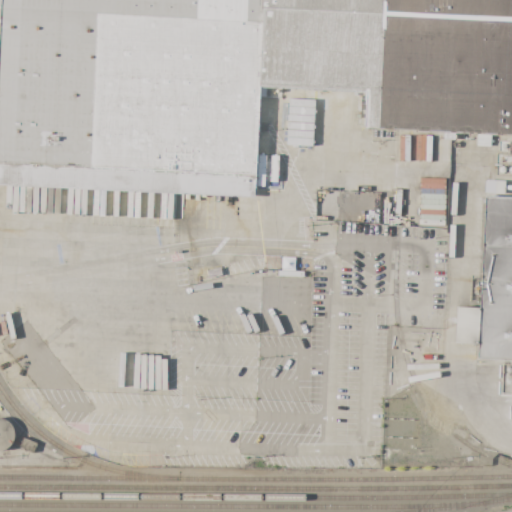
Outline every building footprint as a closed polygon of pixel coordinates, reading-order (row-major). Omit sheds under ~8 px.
[(0,0),(511,0),(511,134),(366,128),(368,91),(260,86),(254,197),(0,184),(0,0)] [(286,146),(310,146),(312,100),(288,99),(286,146)] [(333,147),(334,108),(319,107),(317,146),(333,147)] [(511,392),(499,392),(500,364),(511,364),(511,360),(478,359),(478,345),(455,344),(457,307),(480,308),(485,197),(511,198),(511,392)] [(0,450),(5,449),(10,446),(13,440),(14,434),(13,428),(9,422),(4,419),(0,418),(0,450)] [(23,438),(37,444),(33,453),(19,447),(23,438)]
